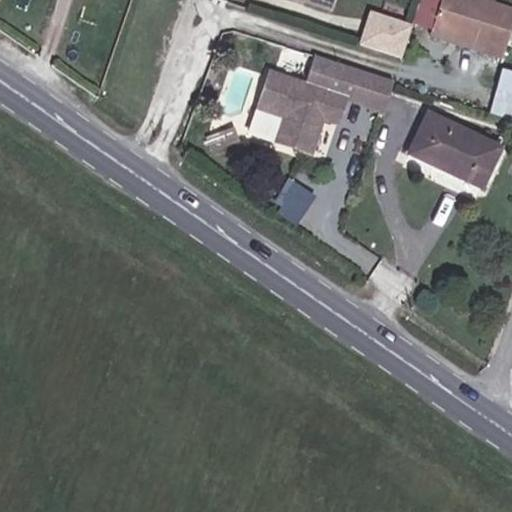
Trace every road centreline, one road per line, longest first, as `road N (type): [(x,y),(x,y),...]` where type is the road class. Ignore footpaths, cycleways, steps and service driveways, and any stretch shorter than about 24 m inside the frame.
road 1 (primary): [(511,434),(0,80)]
road 2 (unknown): [(161,191),(217,2)]
